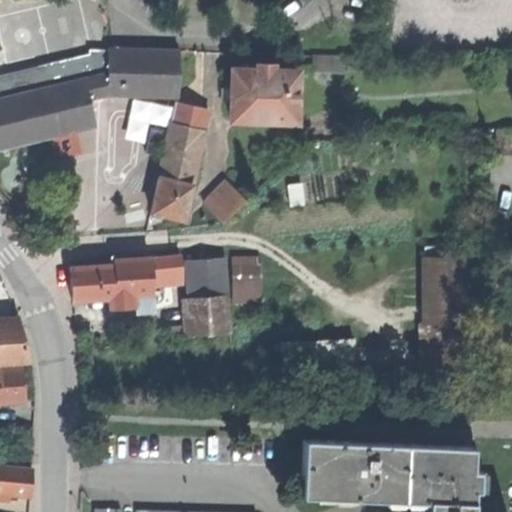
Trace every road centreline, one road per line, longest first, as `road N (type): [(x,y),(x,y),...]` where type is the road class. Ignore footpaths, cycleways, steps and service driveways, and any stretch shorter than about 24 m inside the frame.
road 1 (unknown): [(18,271),(168,236),(212,234),(244,238),(330,292),(346,295),(389,275)]
road 2 (residential): [(52,511),(47,331),(0,248)]
